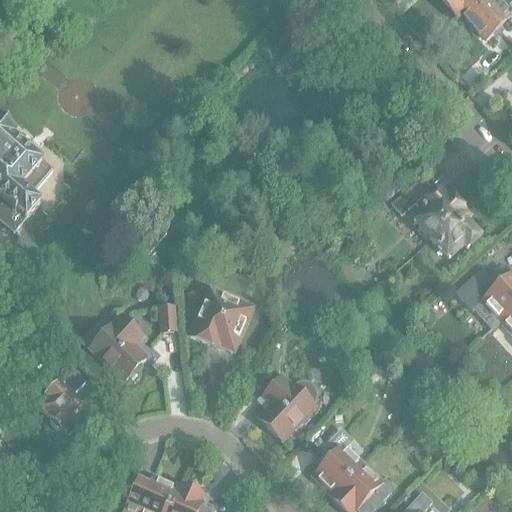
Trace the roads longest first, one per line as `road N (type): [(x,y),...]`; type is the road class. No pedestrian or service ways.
road 1 (residential): [(59,511),(125,437),(166,426),(207,432),(289,511)]
road 2 (residential): [(511,186),(347,0)]
